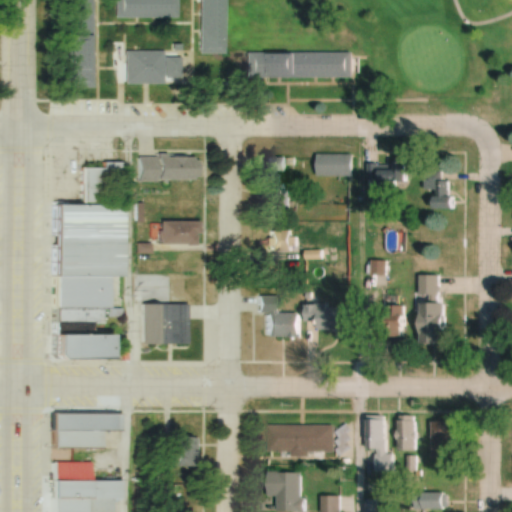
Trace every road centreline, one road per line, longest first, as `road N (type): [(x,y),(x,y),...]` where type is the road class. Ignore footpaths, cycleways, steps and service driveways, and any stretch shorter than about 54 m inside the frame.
road 1 (tertiary): [(16,511),(16,0)]
road 2 (residential): [(511,391),(17,391)]
road 3 (residential): [(484,142),(469,130),(14,130)]
road 4 (residential): [(223,511),(231,126)]
road 5 (residential): [(484,511),(484,142)]
